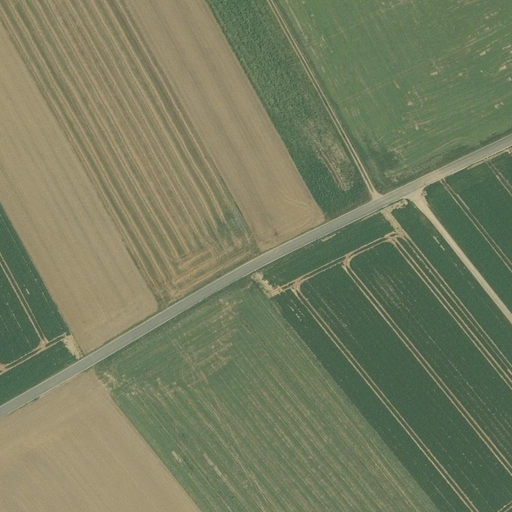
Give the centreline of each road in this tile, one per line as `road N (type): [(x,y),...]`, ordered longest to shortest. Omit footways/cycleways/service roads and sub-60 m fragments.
road 1 (secondary): [(0,413),(236,276),(409,189)]
road 2 (track): [(271,0),(378,203)]
road 3 (unclassified): [(511,317),(409,189)]
